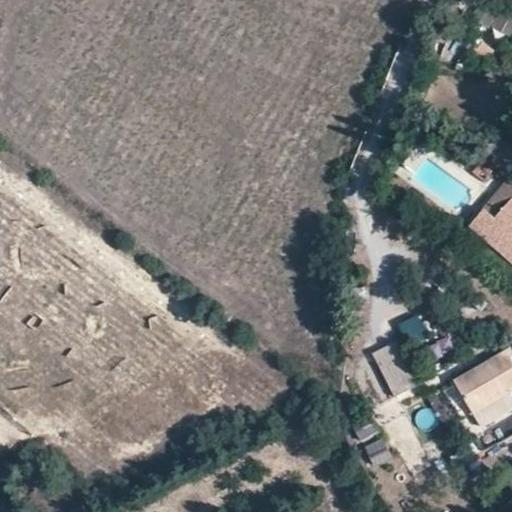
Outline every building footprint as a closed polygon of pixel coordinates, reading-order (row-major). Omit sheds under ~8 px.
[(483,41),(479,45),(473,53),(487,61),(495,50),(483,41)] [(511,202),(484,235),(511,258),(511,202)] [(421,321),(414,308),(396,317),(403,331),(421,321)] [(399,341),(374,352),(395,401),(420,390),(399,341)] [(511,358),(511,349),(511,348),(453,382),(473,413),(511,390),(511,363),(510,360),(511,358)] [(382,439),(366,448),(375,463),(391,454),(382,439)]
